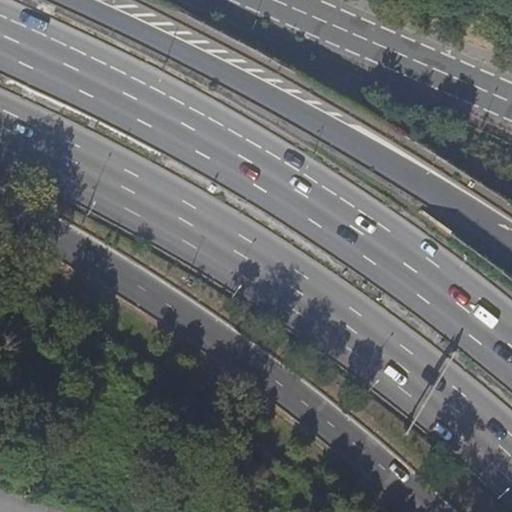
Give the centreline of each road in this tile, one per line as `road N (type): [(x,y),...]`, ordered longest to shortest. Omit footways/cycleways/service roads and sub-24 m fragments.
road 1 (trunk): [(0,127),(255,263),(351,329),(511,466)]
road 2 (trunk): [(511,346),(243,156),(0,35)]
road 3 (trunk): [(0,214),(145,299),(419,511)]
road 4 (trunk): [(511,244),(210,63),(69,0)]
road 5 (residential): [(279,0),(511,98)]
